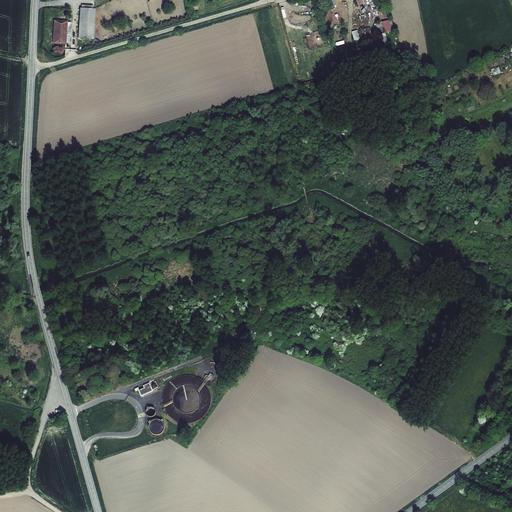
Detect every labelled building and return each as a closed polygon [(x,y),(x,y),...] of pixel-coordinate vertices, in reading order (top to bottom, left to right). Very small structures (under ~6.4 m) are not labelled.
[(78,11),(78,41),(93,42),(93,11),(78,11)] [(51,23),(49,45),(67,46),(68,24),(51,23)] [(358,30),(352,32),(354,41),(360,39),(358,30)] [(500,67),(493,69),(494,75),(502,73),(500,67)] [(152,391),(149,383),(143,386),(144,388),(139,391),(141,396),(152,391)] [(153,408),(151,408),(150,408),(148,409),(147,410),(146,412),(146,413),(147,415),(148,416),(149,417),(151,417),(153,417),(155,416),(156,414),(156,412),(155,410),(154,409),(153,408)]
